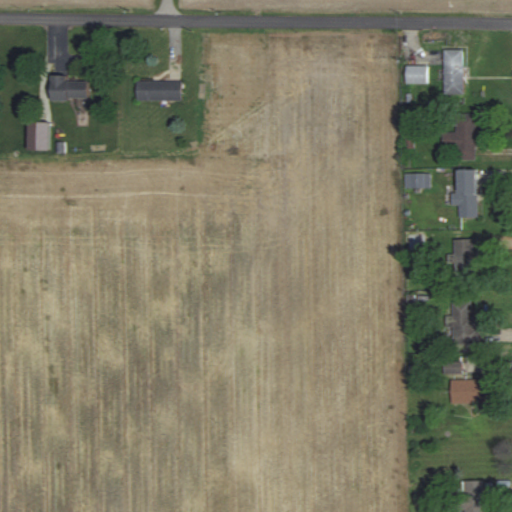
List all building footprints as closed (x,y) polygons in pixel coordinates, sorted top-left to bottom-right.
[(445,50),(445,94),(465,94),(465,50),(445,50)] [(429,83),(429,65),(407,65),(407,83),(429,83)] [(53,100),(89,100),(89,81),(69,81),(69,75),(53,75),(53,100)] [(138,100),(182,100),(182,81),(138,81),(138,100)] [(456,131),(444,131),(444,148),(456,148),(456,159),(478,159),(478,113),(456,113),(456,131)] [(29,150),(50,150),(50,122),(29,122),(29,150)] [(459,193),(453,193),(453,207),(459,207),(459,217),(479,217),(479,170),(459,170),(459,193)] [(406,188),(431,188),(431,173),(406,173),(406,188)] [(408,234),(409,252),(424,252),(424,234),(408,234)] [(455,278),(478,278),(478,239),(455,239),(455,278)] [(452,301),(453,343),(479,343),(478,314),(473,314),(473,301),(452,301)] [(482,391),(482,379),(453,379),(453,403),(489,403),(489,391),(482,391)] [(485,511),(486,481),(465,481),(465,496),(458,496),(458,511),(467,511),(466,511),(485,511)]
